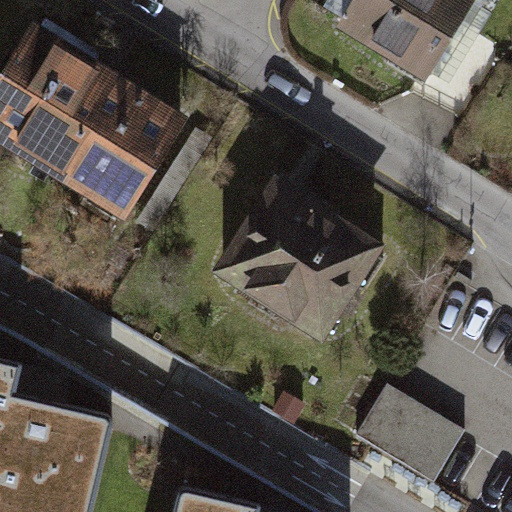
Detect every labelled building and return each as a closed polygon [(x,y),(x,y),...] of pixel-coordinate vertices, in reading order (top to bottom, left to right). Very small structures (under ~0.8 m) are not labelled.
[(363,0),(347,27),(395,56),(390,64),(425,84),(475,0),(363,0)] [(38,26),(0,87),(0,138),(128,218),(190,120),(38,26)] [(284,179),(224,271),(328,339),(388,246),(284,179)] [(0,511),(90,511),(112,421),(12,397),(20,367),(0,362),(0,511)] [(392,383),(360,435),(437,483),(470,431),(392,383)] [(258,511),(260,508),(187,491),(181,511),(258,511)]
